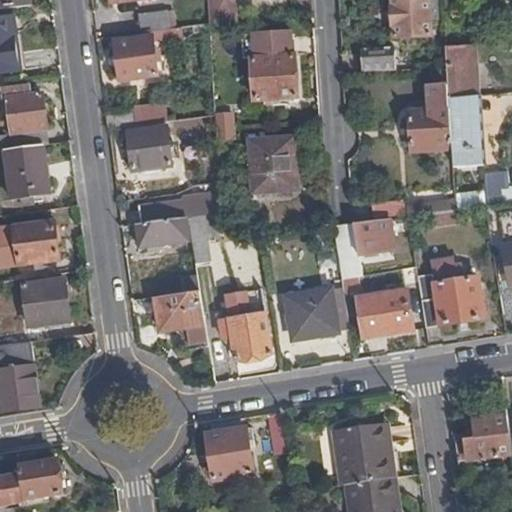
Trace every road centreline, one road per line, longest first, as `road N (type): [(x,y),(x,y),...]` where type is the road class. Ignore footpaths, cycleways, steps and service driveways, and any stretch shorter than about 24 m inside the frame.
road 1 (residential): [(121,374),(70,0)]
road 2 (residential): [(167,411),(425,370)]
road 3 (residential): [(326,0),(343,217)]
road 4 (residential): [(425,370),(444,511)]
